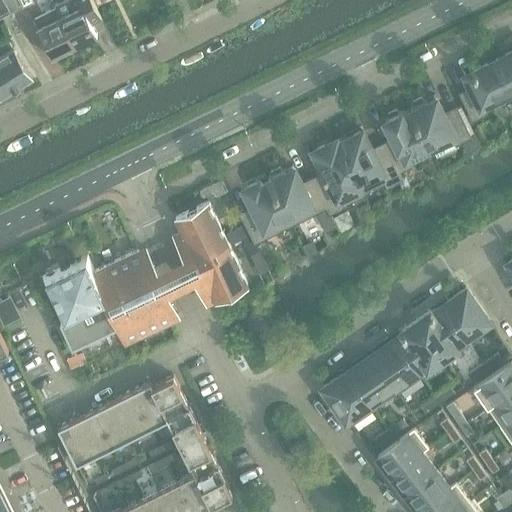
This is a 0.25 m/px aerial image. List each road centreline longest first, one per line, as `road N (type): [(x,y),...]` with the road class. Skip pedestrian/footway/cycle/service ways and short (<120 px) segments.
road 1 (residential): [(0,133),(269,0)]
road 2 (residential): [(124,168),(241,410)]
road 3 (tertiary): [(124,168),(351,58)]
road 4 (residential): [(478,250),(286,383)]
road 5 (residential): [(180,185),(370,97)]
road 6 (residential): [(385,511),(286,383)]
road 7 (residential): [(370,97),(511,26)]
road 8 (tertiary): [(0,229),(124,168)]
road 9 (residential): [(58,511),(0,390)]
road 10 (tertiary): [(351,58),(471,0)]
